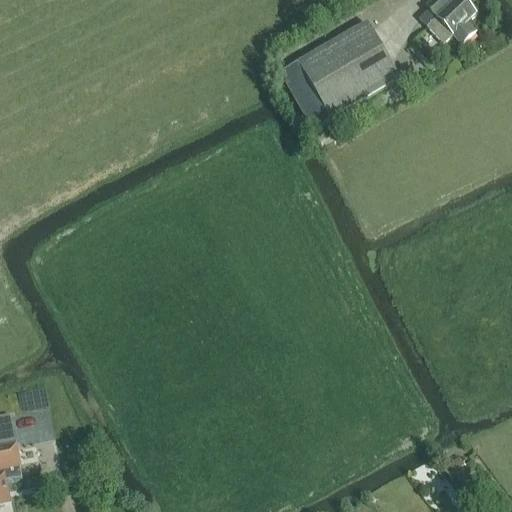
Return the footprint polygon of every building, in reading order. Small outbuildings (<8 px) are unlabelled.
[(466,26),(476,17),(459,0),(459,1),(458,0),(435,0),(426,9),(429,13),(420,22),(427,30),(443,48),(453,39),(462,48),(476,36),(466,26)] [(313,133),(399,82),(367,27),(285,76),(287,90),(313,133)] [(0,419),(0,435),(13,433),(10,418),(0,419)] [(0,450),(0,504),(10,503),(8,491),(5,492),(3,484),(22,480),(15,448),(0,450)] [(452,484),(467,472),(458,461),(443,471),(452,484)]
